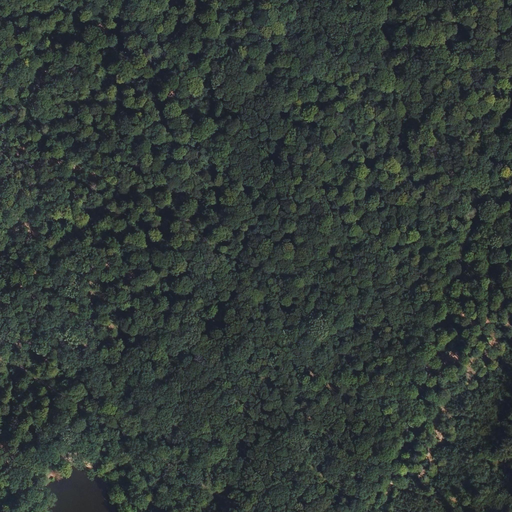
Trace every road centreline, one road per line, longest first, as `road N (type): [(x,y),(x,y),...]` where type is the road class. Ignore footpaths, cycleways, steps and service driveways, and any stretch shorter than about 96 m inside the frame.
road 1 (track): [(290,129),(74,408)]
road 2 (unknown): [(381,511),(456,266)]
road 3 (track): [(290,129),(138,0)]
road 4 (unknown): [(456,266),(511,85)]
road 5 (unknown): [(391,0),(290,129)]
road 6 (unknown): [(408,226),(290,129)]
